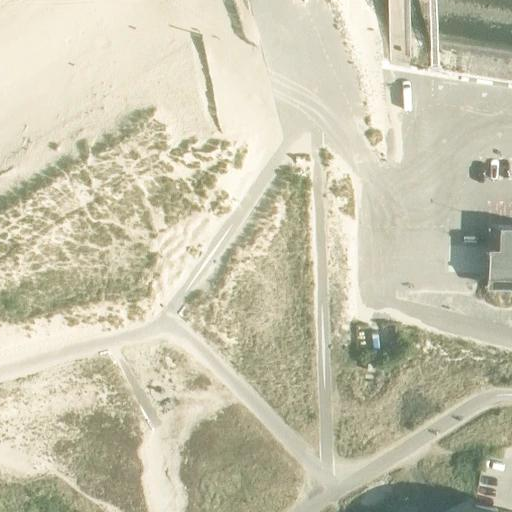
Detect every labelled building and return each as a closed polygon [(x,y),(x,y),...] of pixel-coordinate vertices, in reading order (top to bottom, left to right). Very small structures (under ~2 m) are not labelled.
[(449,57),(436,57),(436,75),(449,75),(449,57)] [(504,145),(511,101),(434,89),(427,133),(504,145)] [(351,128),(362,128),(361,105),(351,105),(351,128)] [(453,245),(454,222),(443,222),(442,245),(453,245)] [(487,286),(511,286),(511,226),(490,225),(489,245),(487,245),(487,249),(488,249),(487,275),(486,275),(485,279),(487,279),(487,286)] [(217,263),(266,301),(282,280),(234,242),(217,263)]
